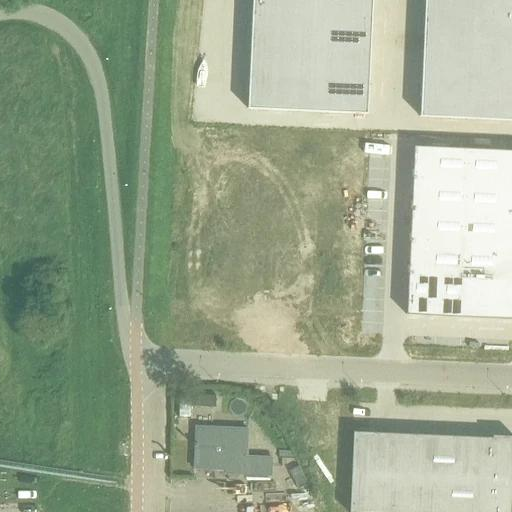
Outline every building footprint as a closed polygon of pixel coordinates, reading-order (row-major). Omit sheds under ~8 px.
[(250,0),(246,109),(366,114),(370,0),(250,0)] [(511,0),(423,0),(418,116),(511,120),(511,0)] [(511,149),(412,145),(404,316),(511,320),(511,149)] [(195,427),(194,447),(193,447),(193,454),(194,454),(194,474),(245,475),(247,429),(195,427)] [(511,511),(511,438),(355,432),(351,511),(511,511)]
